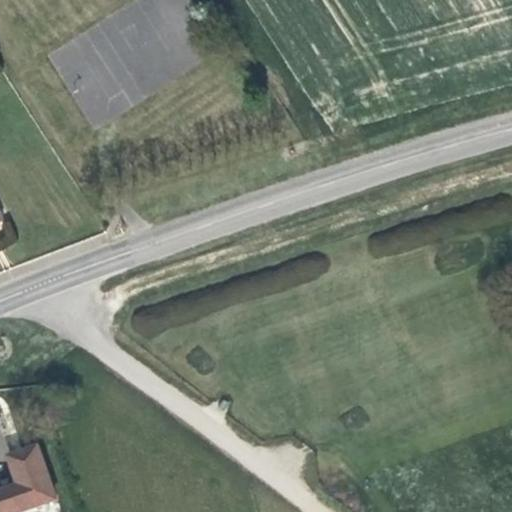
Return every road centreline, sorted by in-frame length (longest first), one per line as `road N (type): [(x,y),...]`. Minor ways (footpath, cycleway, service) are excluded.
road 1 (tertiary): [(0,300),(374,168),(511,129)]
road 2 (track): [(26,289),(320,511)]
